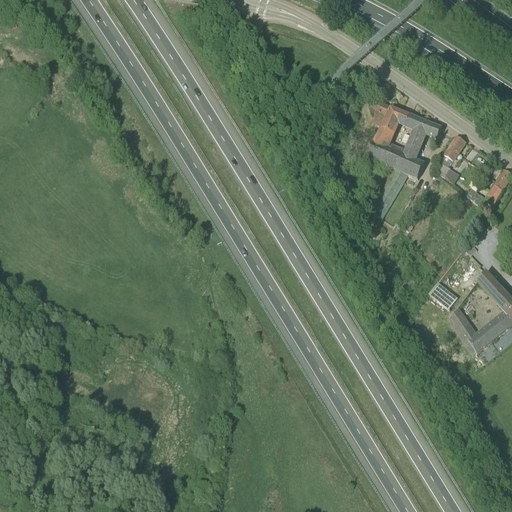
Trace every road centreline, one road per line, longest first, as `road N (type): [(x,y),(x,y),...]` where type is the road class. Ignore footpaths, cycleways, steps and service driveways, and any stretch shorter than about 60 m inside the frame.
road 1 (motorway): [(85,0),(406,511)]
road 2 (motorway): [(456,511),(136,0)]
road 3 (tertiary): [(511,171),(364,57),(289,14)]
road 4 (trunk): [(346,0),(511,97)]
